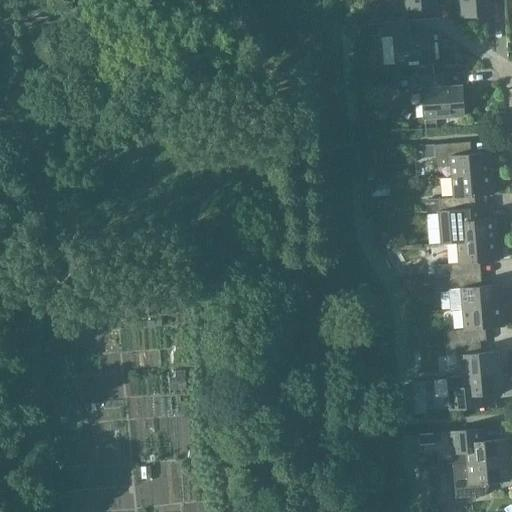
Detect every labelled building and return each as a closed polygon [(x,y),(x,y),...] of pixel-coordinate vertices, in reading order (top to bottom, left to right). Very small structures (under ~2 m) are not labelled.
[(368,0),(368,9),(382,9),(382,0),(368,0)] [(435,0),(405,0),(406,10),(436,8),(435,0)] [(490,0),(460,0),(461,17),(492,15),(490,0)] [(395,65),(435,62),(433,32),(410,34),(409,20),(377,23),(378,36),(393,35),(395,65)] [(424,119),(463,116),(461,86),(438,88),(437,74),(407,76),(408,90),(422,89),(424,119)] [(491,173),(490,152),(471,154),(470,142),(434,144),(434,146),(426,146),(427,158),(435,157),(436,168),(451,167),(452,177),(491,173)] [(475,208),(474,196),(493,194),(491,173),(452,177),(453,197),(438,198),(438,200),(430,200),(431,211),(439,211),(475,208)] [(497,239),(495,219),(483,220),(483,214),(476,215),(475,208),(439,211),(440,224),(439,224),(441,244),(457,243),(497,239)] [(481,274),(480,262),(499,260),(497,239),(457,243),(459,263),(444,264),(444,265),(433,266),(434,278),(445,277),(481,274)] [(462,309),(502,306),(501,285),(482,286),(481,274),(445,277),(446,290),(449,289),(452,310),(462,309)] [(117,284),(118,292),(137,290),(137,282),(117,284)] [(444,344),(480,341),(486,340),(485,328),(504,327),(502,306),(462,309),(464,329),(443,331),(444,344)] [(502,372),(500,351),(481,353),(480,341),(444,344),(445,356),(447,367),(461,365),(462,375),(502,372)] [(502,372),(462,375),(448,377),(449,397),(450,410),(486,407),(485,395),(503,393),(502,372)] [(507,460),(505,439),(480,441),(479,429),(449,432),(452,465),(507,460)] [(509,481),(507,460),(452,465),(455,499),(484,496),(483,483),(509,481)]
